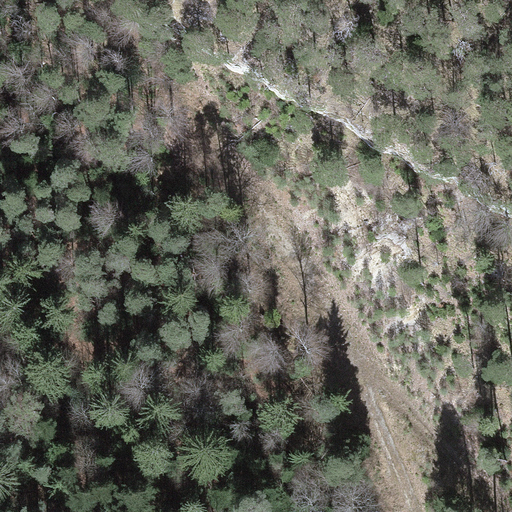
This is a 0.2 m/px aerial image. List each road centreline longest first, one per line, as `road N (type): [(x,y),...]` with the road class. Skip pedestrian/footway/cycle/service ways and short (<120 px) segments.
road 1 (track): [(416,511),(264,209),(203,125)]
road 2 (track): [(498,511),(393,396),(350,375)]
